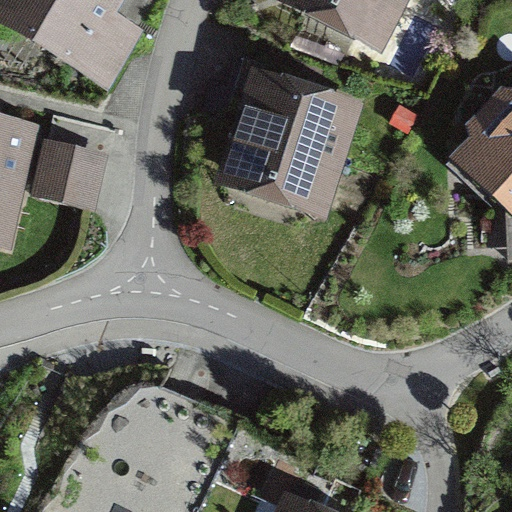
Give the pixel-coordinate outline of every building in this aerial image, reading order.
[(120,28),(135,0),(10,0),(0,19),(0,38),(110,101),(144,42),(120,28)] [(379,75),(417,0),(292,0),(280,24),(379,75)] [(322,238),(358,121),(250,87),(214,204),(322,238)] [(511,241),(511,118),(451,189),(511,241)] [(0,265),(6,267),(33,148),(0,140),(0,265)] [(90,231),(102,175),(47,162),(34,219),(90,231)]
